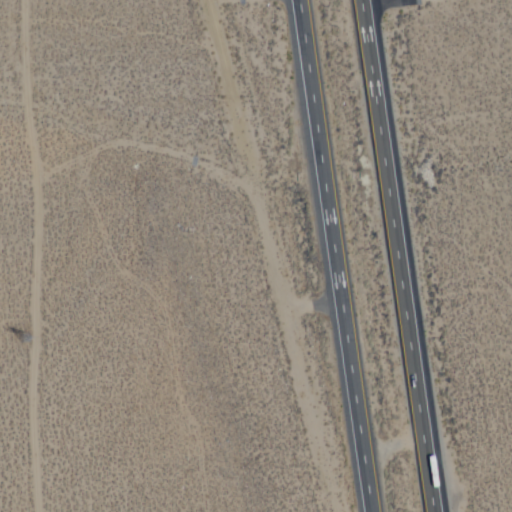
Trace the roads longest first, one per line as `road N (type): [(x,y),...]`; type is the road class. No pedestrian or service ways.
road 1 (trunk): [(297,0),(371,511)]
road 2 (trunk): [(433,511),(363,0)]
road 3 (track): [(23,0),(25,112),(37,166),(38,511)]
road 4 (track): [(209,0),(288,298),(341,299)]
